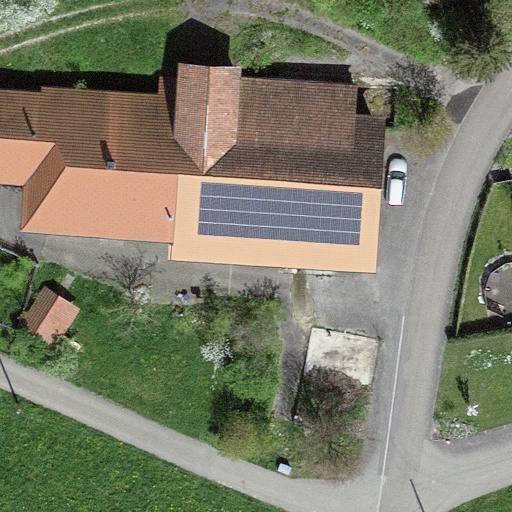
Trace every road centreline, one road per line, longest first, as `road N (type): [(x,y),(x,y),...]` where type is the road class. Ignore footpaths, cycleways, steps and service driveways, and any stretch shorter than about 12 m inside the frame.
road 1 (track): [(0,43),(111,11),(181,1),(259,3),(498,106)]
road 2 (unclassified): [(393,511),(441,243),(477,142),(511,87)]
road 3 (unclassified): [(333,511),(0,370)]
